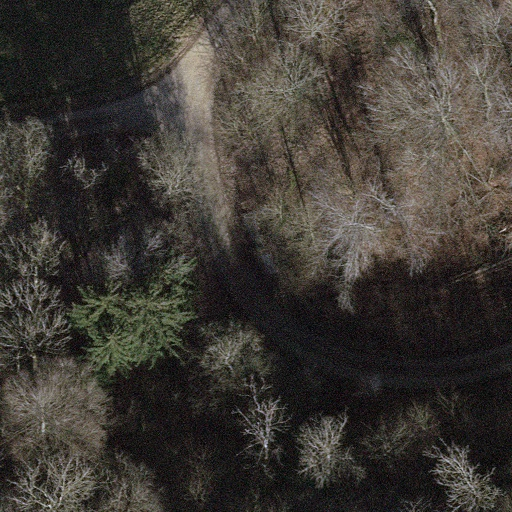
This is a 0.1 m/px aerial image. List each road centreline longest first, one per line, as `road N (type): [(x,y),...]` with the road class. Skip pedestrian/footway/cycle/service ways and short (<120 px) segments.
road 1 (track): [(511,361),(466,374),(383,380),(300,350),(265,319),(230,266),(201,187),(178,81)]
road 2 (track): [(265,319),(181,368),(42,511)]
road 3 (track): [(0,138),(112,110),(178,81)]
